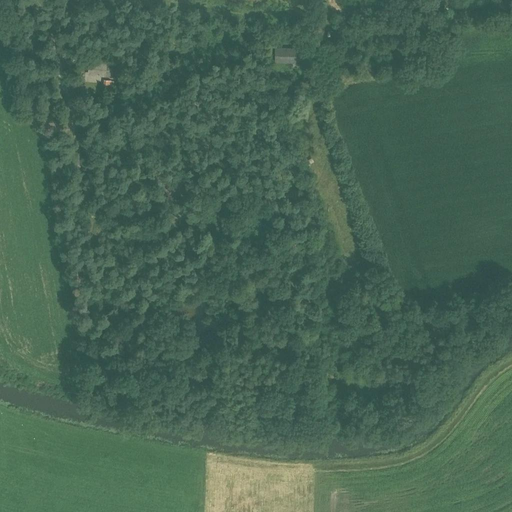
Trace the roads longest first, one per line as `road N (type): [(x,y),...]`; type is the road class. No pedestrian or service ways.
road 1 (track): [(41,0),(93,222),(169,193),(281,193)]
road 2 (track): [(242,10),(291,168),(276,243),(344,377)]
road 3 (track): [(511,4),(245,11),(179,0)]
